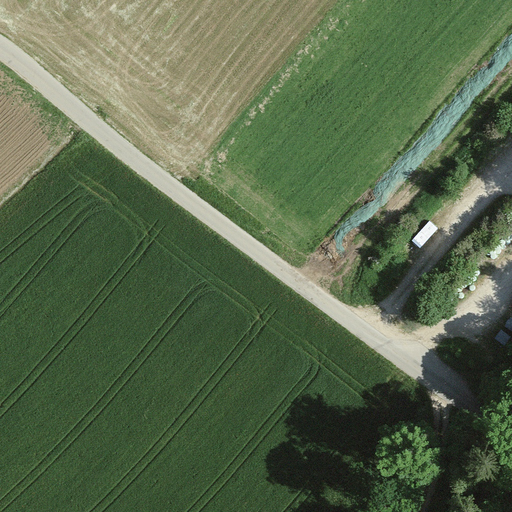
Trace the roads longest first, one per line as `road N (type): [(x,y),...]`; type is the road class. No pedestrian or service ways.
road 1 (unclassified): [(0,45),(168,184),(511,436)]
road 2 (track): [(511,181),(370,335)]
road 3 (track): [(419,511),(439,384)]
